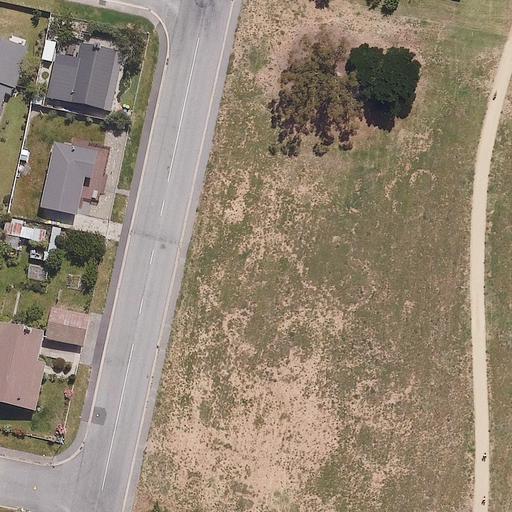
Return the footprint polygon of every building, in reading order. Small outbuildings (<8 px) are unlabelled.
[(0,130),(27,47),(0,38),(0,130)] [(112,112),(120,54),(53,44),(45,102),(112,112)] [(93,178),(99,150),(56,142),(43,209),(76,215),(83,176),(93,178)] [(49,225),(11,217),(7,236),(46,244),(49,225)] [(90,317),(48,309),(44,328),(42,337),(84,346),(90,317)] [(0,401),(41,410),(51,363),(37,360),(42,337),(44,328),(0,319),(0,401)]
